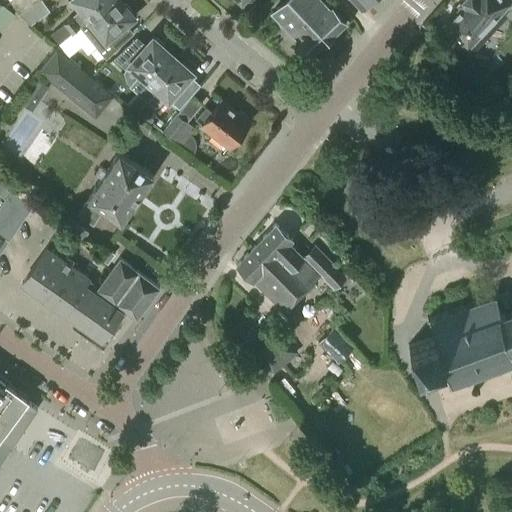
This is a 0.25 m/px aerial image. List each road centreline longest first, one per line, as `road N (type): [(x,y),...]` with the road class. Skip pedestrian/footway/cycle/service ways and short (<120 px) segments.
road 1 (residential): [(105,404),(317,115)]
road 2 (residential): [(333,98),(440,210),(511,192)]
road 3 (residential): [(317,115),(176,0)]
road 4 (residential): [(333,98),(416,0)]
road 5 (tertiary): [(105,404),(0,332)]
